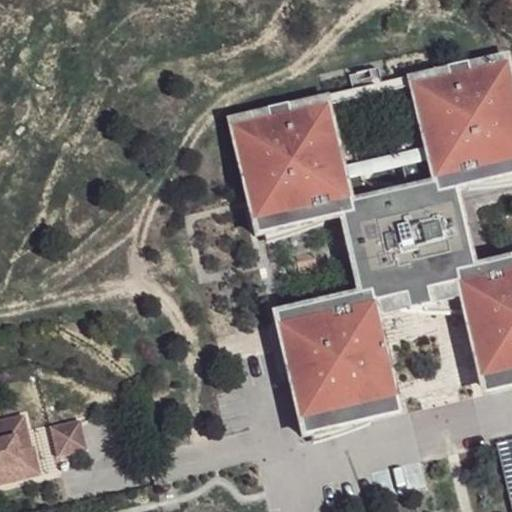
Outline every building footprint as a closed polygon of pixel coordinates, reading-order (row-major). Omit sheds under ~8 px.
[(400,397),(408,395),(388,308),(403,305),(420,300),(422,307),(460,298),(461,301),(476,297),(493,375),(502,373),(511,370),(511,261),(466,272),(447,193),(511,178),(511,174),(499,119),(511,115),(511,87),(506,64),(469,73),(467,64),(446,69),(449,78),(411,87),(415,103),(424,101),(438,164),(429,166),(434,186),(377,199),(373,179),(364,181),(349,118),(359,116),(354,100),(316,108),(314,99),(294,104),(295,114),(258,122),(270,172),(289,168),(303,227),(369,212),(387,291),(342,301),(342,341),(319,345),(336,419),(372,410),(370,404),(400,397)] [(446,69),(314,99),(316,108),(354,100),(411,87),(449,78),(446,69)] [(424,101),(415,103),(429,166),(438,164),(424,101)] [(511,115),(499,119),(511,174),(511,115)] [(359,116),(349,118),(364,181),(373,179),(359,116)] [(289,168),(270,172),(284,231),(303,227),(289,168)] [(405,315),(478,310),(476,297),(461,301),(460,298),(422,307),(420,300),(403,305),(405,315)] [(404,413),(400,397),(370,404),(372,410),(336,419),(319,345),(342,341),(342,301),(305,310),(332,429),(404,413)] [(511,370),(502,373),(505,389),(511,387),(511,370)] [(0,416),(0,483),(23,478),(16,449),(30,445),(28,434),(23,411),(0,416)] [(80,421),(50,428),(57,460),(87,453),(80,421)] [(30,445),(16,449),(23,478),(38,474),(37,470),(30,445)]
